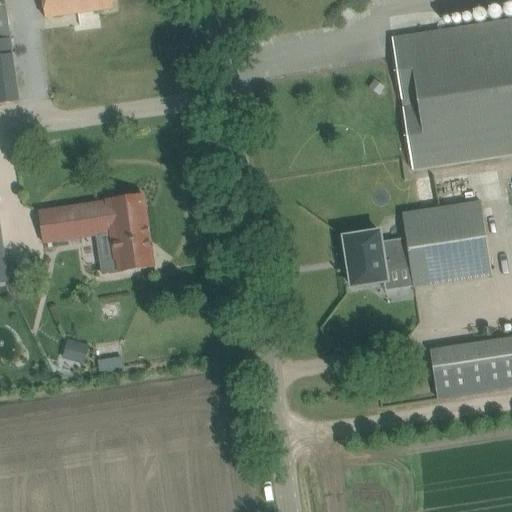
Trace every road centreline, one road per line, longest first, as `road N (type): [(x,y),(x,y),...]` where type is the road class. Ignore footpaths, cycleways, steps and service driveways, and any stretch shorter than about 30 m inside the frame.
road 1 (tertiary): [(291,511),(214,0)]
road 2 (track): [(228,97),(0,135)]
